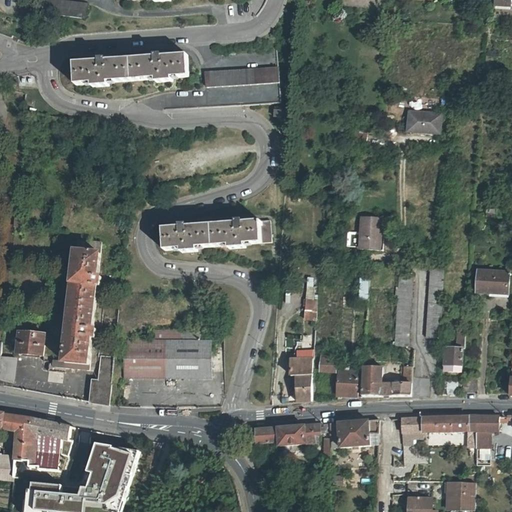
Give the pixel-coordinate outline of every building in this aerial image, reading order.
[(87,17),(89,0),(88,0),(45,0),(44,10),(87,17)] [(511,0),(496,0),(496,8),(511,10),(511,2),(511,0)] [(95,61),(78,62),(79,84),(96,83),(96,88),(113,86),(113,82),(158,80),(158,84),(175,83),(175,79),(192,78),(191,55),(173,56),(173,53),(166,54),(166,57),(101,61),(101,58),(95,58),(95,61)] [(210,88),(282,85),(282,69),(210,71),(210,88)] [(410,114),(408,133),(441,136),(442,116),(410,114)] [(181,228),(165,229),(166,251),(183,250),(183,253),(199,252),(198,249),(230,246),(231,249),(246,248),(246,244),(271,242),(270,221),(245,222),(245,220),(237,221),(237,223),(187,227),(187,225),(181,225),(181,228)] [(383,221),(363,220),(361,234),(348,233),(347,249),(360,250),(360,252),(379,253),(379,243),(384,243),(385,236),(382,235),(383,221)] [(78,242),(77,252),(101,255),(102,245),(78,242)] [(99,277),(101,255),(77,252),(66,365),(91,366),(94,339),(97,339),(97,330),(95,330),(98,287),(101,287),(102,277),(99,277)] [(440,338),(444,267),(431,267),(427,337),(440,338)] [(476,293),(508,294),(509,272),(478,271),(476,293)] [(358,298),(368,298),(368,275),(358,275),(358,298)] [(400,275),(396,345),(409,345),(413,275),(400,275)] [(314,298),(313,276),(305,277),(306,298),(314,298)] [(303,299),(303,320),(316,320),(317,299),(303,299)] [(151,329),(151,340),(126,339),(124,377),(211,380),(211,331),(151,329)] [(44,358),(46,336),(20,334),(18,355),(44,358)] [(453,348),(453,346),(449,345),(449,342),(445,342),(444,372),(461,373),(462,349),(465,349),(465,340),(457,340),(456,348),(453,348)] [(336,375),(337,357),(322,355),(321,373),(336,375)] [(100,381),(94,381),(92,402),(111,406),(115,357),(102,356),(100,381)] [(0,373),(0,381),(5,382),(15,383),(17,360),(1,358),(0,373)] [(313,363),(294,362),(294,377),(298,378),(298,402),(312,401),(313,363)] [(404,378),(413,378),(413,367),(404,367),(404,378)] [(429,379),(413,378),(412,384),(383,385),(384,368),(365,368),(363,398),(412,398),(412,394),(428,395),(429,379)] [(351,376),(351,374),(339,374),(337,397),(358,398),(360,377),(351,376)] [(464,379),(463,392),(476,392),(476,379),(464,379)] [(446,383),(446,396),(457,395),(457,383),(446,383)] [(19,432),(21,417),(0,414),(0,431),(4,432),(4,429),(19,432)] [(34,420),(21,417),(19,432),(17,460),(32,462),(32,467),(37,468),(37,439),(33,439),(34,420)] [(477,419),(476,434),(476,450),(493,450),(493,434),(502,433),(502,424),(510,424),(510,418),(477,419)] [(418,435),(476,434),(477,419),(401,421),(402,436),(410,436),(418,435)] [(40,421),(34,420),(33,439),(37,439),(37,468),(42,468),(41,470),(58,471),(58,468),(61,464),(61,457),(63,441),(46,437),(50,423),(40,421)] [(330,441),(330,448),(339,447),(340,449),(371,446),(371,435),(380,434),(380,421),(330,425),(330,434),(330,441)] [(69,441),(72,428),(50,423),(46,437),(63,441),(69,441)] [(330,434),(330,425),(257,430),(253,435),(255,445),(278,443),(279,447),(315,444),(314,435),(330,434)] [(379,446),(380,434),(371,435),(371,446),(379,446)] [(410,440),(410,436),(402,436),(402,447),(411,447),(410,440)] [(69,441),(63,441),(61,457),(68,458),(73,442),(69,441)] [(133,462),(135,452),(98,446),(84,489),(33,484),(32,492),(29,491),(27,508),(33,508),(32,511),(116,511),(119,501),(125,503),(129,489),(124,487),(128,475),(133,476),(138,462),(133,462)] [(16,478),(17,460),(2,459),(0,479),(15,480),(16,478)] [(269,484),(263,485),(266,500),(272,499),(269,484)] [(475,511),(475,486),(447,485),(447,511),(475,511)] [(433,511),(434,501),(411,500),(410,511),(433,511)]
